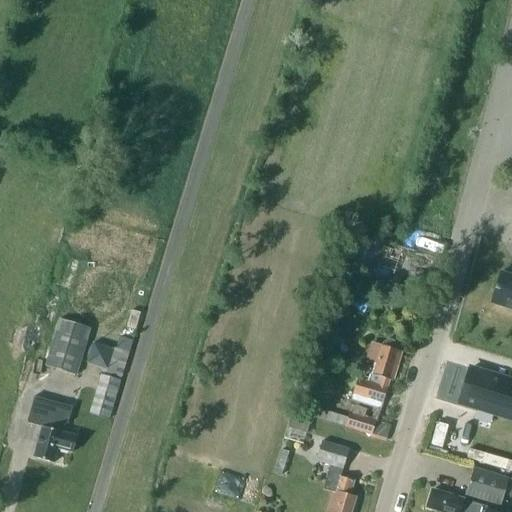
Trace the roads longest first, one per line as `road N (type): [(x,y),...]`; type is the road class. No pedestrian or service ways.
road 1 (unclassified): [(96,511),(247,0)]
road 2 (residential): [(381,511),(489,137)]
